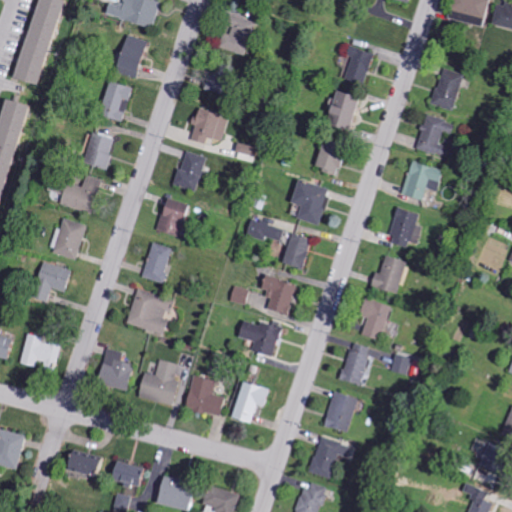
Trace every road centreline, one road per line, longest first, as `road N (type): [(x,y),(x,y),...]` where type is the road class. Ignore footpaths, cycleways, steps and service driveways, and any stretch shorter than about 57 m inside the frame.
road 1 (residential): [(261,511),(431,0)]
road 2 (residential): [(64,410),(200,0)]
road 3 (residential): [(0,392),(276,467)]
